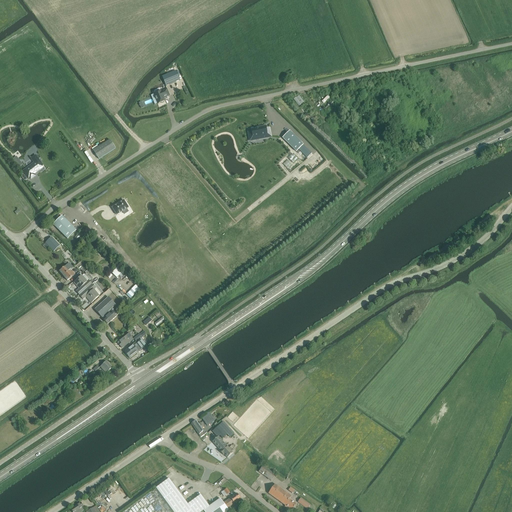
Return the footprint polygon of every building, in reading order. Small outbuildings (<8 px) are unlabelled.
[(176,71),(162,77),(166,86),(180,81),(176,71)] [(286,80),(294,76),(291,71),(284,75),(286,80)] [(153,95),(151,96),(154,105),(157,104),(165,101),(164,98),(169,96),(167,89),(161,92),(161,91),(153,94),(153,95)] [(294,99),(300,106),(305,101),(299,95),(294,99)] [(252,131),(248,132),(249,137),(252,136),(253,140),(271,137),(269,128),(266,129),(265,127),(251,130),(252,131)] [(290,131),(282,138),(296,152),(303,145),(290,131)] [(99,160),(115,149),(110,140),(93,151),(99,160)] [(44,167),(38,160),(35,156),(31,159),(34,164),(23,172),(28,179),(29,178),(30,180),(35,176),(34,175),(44,167)] [(124,201),(112,208),(117,216),(123,212),(125,214),(128,212),(127,209),(128,208),(124,201)] [(62,217),(53,225),(67,239),(76,231),(62,217)] [(52,238),(46,244),(54,252),(60,246),(52,238)] [(68,267),(73,263),(69,258),(64,262),(67,265),(59,272),(67,281),(75,275),(72,272),(71,273),(69,269),(70,269),(68,267)] [(118,266),(111,273),(116,277),(123,271),(118,266)] [(76,292),(80,296),(95,283),(86,273),(82,277),(74,283),(79,289),(76,292)] [(95,283),(80,296),(83,300),(86,297),(91,303),(99,297),(103,293),(95,283)] [(141,287),(137,283),(128,293),(132,297),(141,287)] [(116,317),(120,313),(117,310),(119,308),(116,305),(115,306),(108,298),(95,310),(103,320),(108,325),(116,317)] [(154,324),(157,327),(164,320),(162,318),(154,324)] [(121,340),(117,343),(122,348),(126,345),(125,344),(127,343),(128,344),(133,340),(128,333),(121,339),(121,340)] [(129,359),(146,346),(142,340),(134,346),(133,345),(124,352),(129,359)] [(106,374),(112,368),(106,362),(100,367),(106,374)] [(74,382),(82,377),(79,374),(77,375),(72,379),(74,382)] [(207,426),(212,423),(209,419),(211,418),(209,414),(202,419),(207,426)] [(198,425),(196,421),(191,424),(201,437),(207,433),(200,423),(198,425)] [(233,453),(226,446),(218,437),(220,436),(222,439),(227,435),(230,438),(234,434),(223,422),(219,426),(213,431),(218,437),(212,442),(220,451),(219,451),(223,456),(224,455),(227,458),(233,453)] [(271,481),(275,475),(263,467),(258,472),(271,481)] [(202,511),(204,511),(209,507),(201,495),(188,504),(169,478),(155,489),(123,511),(202,511)] [(292,511),(296,505),(289,500),(291,497),(275,485),(268,494),(292,511)] [(230,493),(227,489),(221,493),(224,497),(230,493)] [(240,499),(236,494),(223,504),(220,499),(209,507),(204,511),(227,511),(229,511),(227,509),(240,499)] [(310,506),(301,498),(298,503),(307,510),(310,506)] [(72,511),(81,511),(85,510),(83,507),(81,503),(74,507),(76,509),(72,511)]
